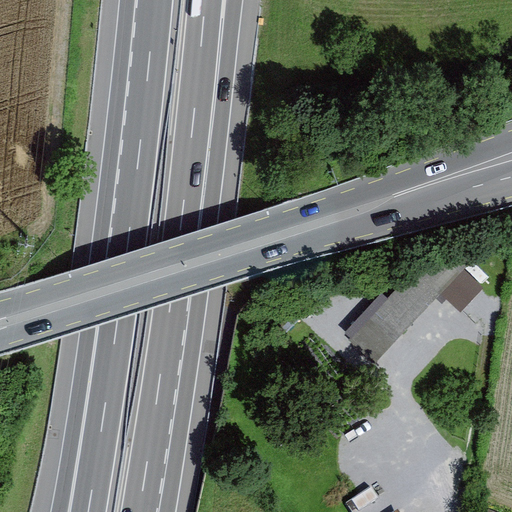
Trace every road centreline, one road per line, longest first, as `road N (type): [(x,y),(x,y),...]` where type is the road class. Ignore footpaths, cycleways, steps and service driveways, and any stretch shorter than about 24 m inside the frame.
road 1 (secondary): [(0,321),(367,207)]
road 2 (motorway): [(170,305),(224,96),(234,0)]
road 3 (motorway): [(170,305),(205,0)]
road 4 (motorway): [(154,0),(117,302)]
road 5 (motorway): [(117,302),(79,389),(59,511)]
road 6 (motorway): [(117,302),(87,511)]
road 7 (motorway): [(138,511),(170,305)]
road 8 (secondary): [(511,137),(367,207)]
road 9 (secondary): [(367,207),(511,177)]
